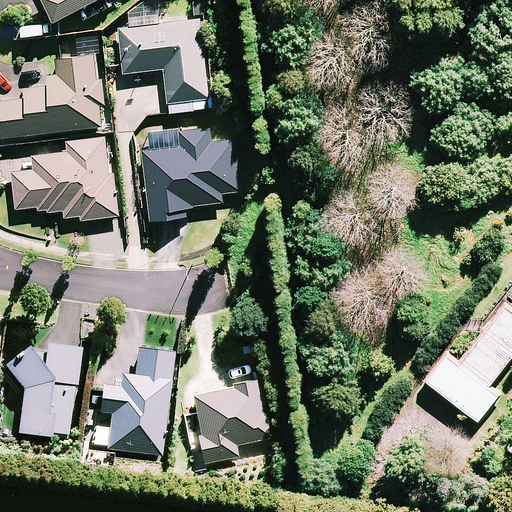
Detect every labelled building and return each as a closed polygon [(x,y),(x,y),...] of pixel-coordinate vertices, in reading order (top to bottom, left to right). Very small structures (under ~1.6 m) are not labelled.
[(44,0),(56,23),(81,10),(86,20),(111,7),(107,0),(44,0)] [(201,19),(160,24),(157,0),(144,0),(129,11),(131,27),(122,28),(127,73),(167,69),(170,101),(210,97),(201,19)] [(99,80),(96,55),(59,60),(61,76),(48,77),(49,86),(27,88),(28,98),(0,101),(0,105),(4,138),(104,126),(101,104),(107,104),(104,79),(99,80)] [(213,142),(211,127),(182,131),(184,145),(145,150),(154,221),(189,216),(188,207),(225,202),(224,193),(241,191),(235,139),(213,142)] [(66,210),(67,218),(84,215),(84,220),(121,215),(116,171),(112,172),(108,137),(68,142),(69,151),(35,156),(37,169),(13,172),(18,209),(40,206),(41,213),(59,211),(66,210)] [(511,359),(511,306),(507,302),(461,361),(450,352),(427,380),(480,421),(502,394),(491,386),(511,359)] [(21,434),(53,439),(54,432),(71,435),(83,352),(28,344),(25,365),(13,363),(5,407),(25,410),(21,434)] [(176,354),(141,350),(138,379),(125,377),(123,389),(105,387),(102,414),(115,415),(110,450),(164,457),(176,354)] [(262,415),(257,382),(233,386),(234,392),(196,398),(206,464),(239,459),(237,446),(272,441),(268,414),(262,415)]
